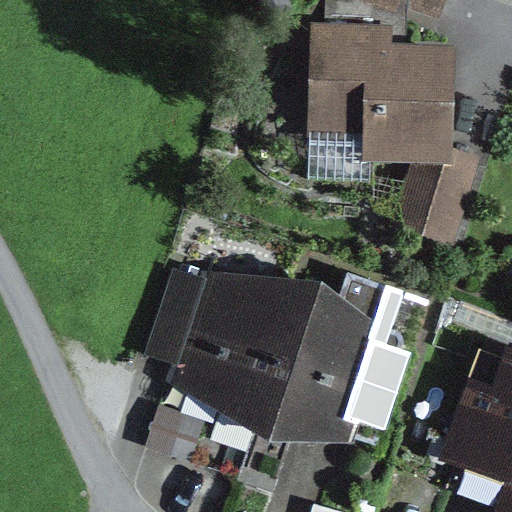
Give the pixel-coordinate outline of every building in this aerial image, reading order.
[(444,0),(337,0),(435,31),(444,0)] [(452,166),(456,63),(392,60),(392,41),(306,38),(302,144),(363,146),(362,174),(411,176),(452,178),(452,166)] [(395,242),(456,256),(476,171),(452,166),(452,178),(411,176),(395,242)] [(253,453),(316,439),(332,427),(381,440),(426,311),(336,282),(328,312),(302,289),(158,282),(137,355),(253,453)] [(511,511),(511,370),(468,354),(424,474),(493,499),(487,511),(511,511)]
